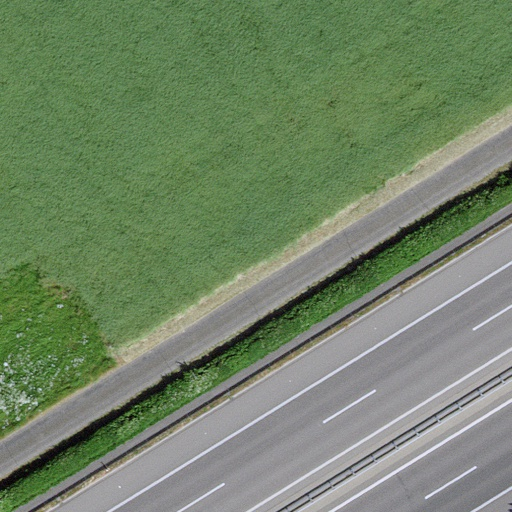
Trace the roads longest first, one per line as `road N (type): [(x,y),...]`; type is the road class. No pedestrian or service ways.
road 1 (track): [(0,454),(511,137)]
road 2 (motorway): [(511,305),(178,511)]
road 3 (motorway): [(403,511),(511,444)]
